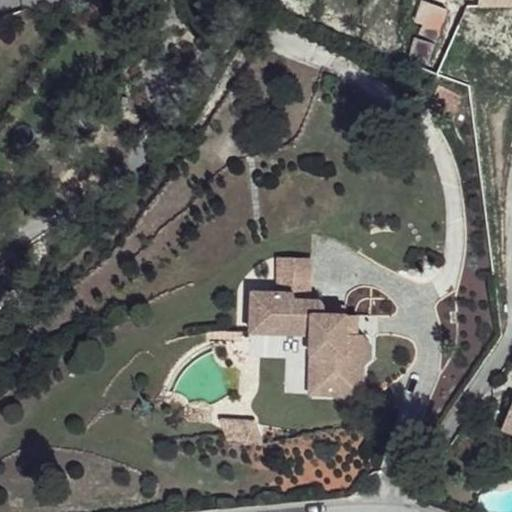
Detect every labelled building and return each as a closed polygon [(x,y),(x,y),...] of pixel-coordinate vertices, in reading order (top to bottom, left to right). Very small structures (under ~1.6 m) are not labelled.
[(346,255),(319,250),(315,279),(342,284),(346,255)] [(301,277),(289,275),(284,314),(295,315),(301,277)] [(315,279),(301,277),(295,315),(344,323),(335,382),(386,391),(393,382),(400,344),(395,332),(398,312),(360,306),(361,294),(341,290),(342,284),(315,279)] [(289,397),(260,394),(263,414),(288,416),(289,397)] [(511,403),(503,429),(511,432),(511,403)]
